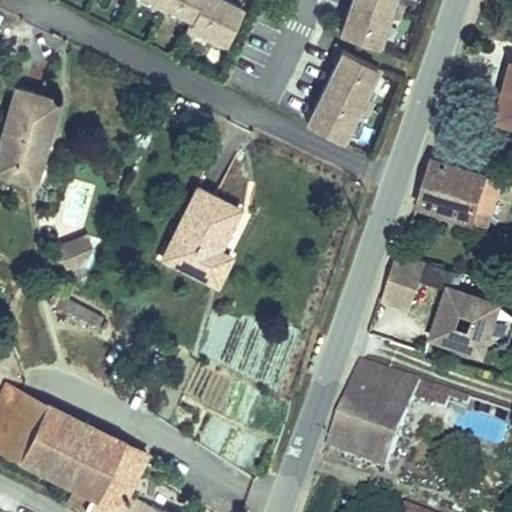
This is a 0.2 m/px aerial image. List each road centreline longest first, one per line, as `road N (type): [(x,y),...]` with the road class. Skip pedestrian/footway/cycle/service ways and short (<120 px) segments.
road 1 (tertiary): [(281,511),(455,0)]
road 2 (unknown): [(279,511),(38,383)]
road 3 (unknown): [(339,341),(511,406)]
